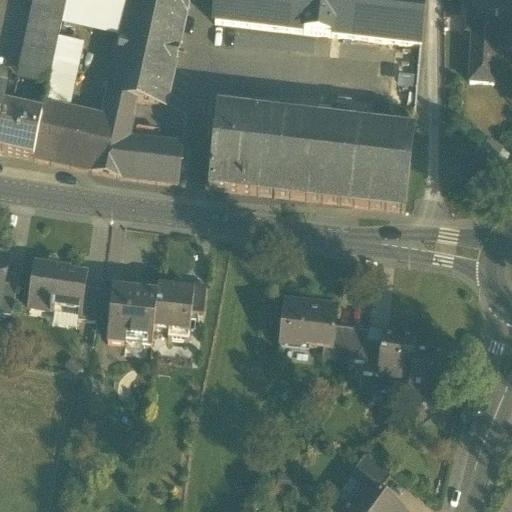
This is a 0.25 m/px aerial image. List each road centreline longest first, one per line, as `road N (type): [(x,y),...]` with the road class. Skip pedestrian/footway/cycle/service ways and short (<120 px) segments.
road 1 (tertiary): [(0,190),(291,234),(421,244)]
road 2 (residential): [(421,244),(432,143),(432,0)]
road 3 (residential): [(511,346),(462,511)]
